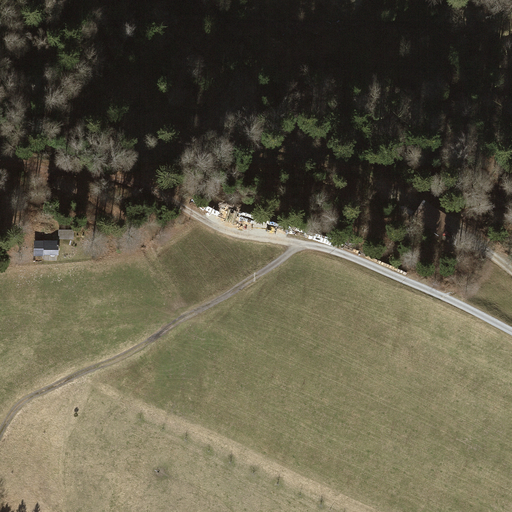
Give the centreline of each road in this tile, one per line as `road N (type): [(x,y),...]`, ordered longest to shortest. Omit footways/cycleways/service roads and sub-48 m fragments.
road 1 (track): [(0,159),(119,176),(232,234),(348,257),(511,331)]
road 2 (track): [(0,434),(24,402),(139,347),(304,245)]
